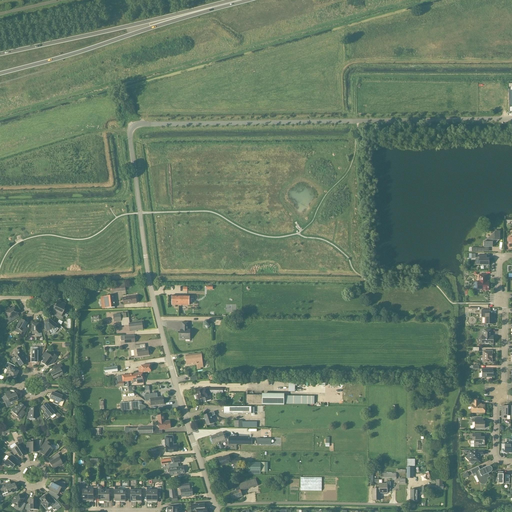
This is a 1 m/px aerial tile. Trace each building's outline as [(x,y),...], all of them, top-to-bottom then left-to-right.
[(500,240),(500,231),(495,231),(495,234),(493,234),(487,240),(487,242),(484,242),(484,247),(493,247),(493,245),(498,240),(500,240)] [(489,265),(489,258),(485,258),(485,255),(478,255),(478,259),(479,259),(479,265),(489,265)] [(489,291),(489,281),(487,281),(487,275),(479,275),(479,281),(478,281),(477,289),(482,289),(482,291),(489,291)] [(103,309),(115,307),(114,295),(101,297),(103,309)] [(189,305),(189,295),(172,295),(172,305),(189,305)] [(124,305),(137,303),(136,296),(123,297),(124,305)] [(59,301),(57,300),(53,310),(52,310),(52,311),(52,312),(58,315),(56,317),(62,320),(66,312),(65,311),(68,305),(63,303),(63,302),(59,300),(59,301)] [(14,316),(18,313),(16,311),(17,310),(15,307),(10,310),(9,307),(4,310),(6,312),(5,313),(7,317),(5,318),(8,324),(15,319),(14,316)] [(493,324),(493,314),(490,314),(490,310),(481,310),(481,317),(485,317),(485,324),(493,324)] [(130,331),(143,329),(142,322),(130,324),(129,317),(121,318),(120,313),(113,314),(114,322),(121,321),(122,325),(129,325),(130,331)] [(16,328),(20,330),(18,333),(23,336),(27,328),(25,327),(27,323),(21,319),(16,328)] [(55,333),(58,329),(57,328),(59,326),(55,322),(54,323),(49,319),(44,322),(46,329),(43,329),(45,335),(49,334),(49,335),(55,333)] [(180,330),(180,339),(185,339),(185,340),(190,340),(190,337),(190,330),(188,330),(188,322),(182,322),(182,330),(180,330)] [(41,330),(38,330),(38,324),(37,324),(36,323),(34,323),(33,324),(32,324),(32,334),(36,334),(36,336),(42,336),(41,330)] [(482,344),(492,344),(493,344),(493,336),(491,336),(491,330),(484,330),(484,336),(482,336),(482,344)] [(135,357),(149,355),(148,348),(140,349),(139,345),(133,346),(135,357)] [(20,366),(26,363),(23,358),(25,356),(19,347),(14,351),(17,355),(11,359),(14,364),(17,362),(20,366)] [(41,348),(37,348),(37,351),(31,351),(30,362),(37,362),(37,360),(39,360),(39,355),(41,355),(41,348)] [(492,362),(492,351),(483,351),(483,356),(481,356),(480,357),(480,360),(481,361),(483,361),(483,362),(492,362)] [(49,362),(52,364),(57,357),(52,353),(50,356),(45,352),(42,357),(44,359),(41,363),(47,366),(49,362)] [(203,365),(203,363),(201,353),(186,355),(187,365),(196,364),(197,365),(203,365)] [(16,376),(16,375),(18,371),(13,369),(15,366),(7,362),(5,367),(7,368),(7,370),(5,374),(7,375),(6,376),(11,378),(11,377),(14,379),(15,378),(16,378),(16,377),(17,376),(16,376)] [(61,370),(63,369),(60,363),(54,367),(55,370),(50,373),(53,379),(63,374),(61,370)] [(139,373),(142,373),(151,371),(150,364),(141,365),(141,367),(138,367),(139,373)] [(493,377),(493,369),(482,369),(482,377),(493,377)] [(139,373),(136,373),(119,376),(119,382),(118,382),(118,386),(128,386),(128,381),(133,381),(134,382),(137,382),(137,384),(144,383),(142,373),(139,373)] [(197,399),(198,399),(201,398),(202,402),(211,399),(208,388),(205,388),(196,391),(197,394),(195,395),(197,399)] [(18,399),(17,398),(18,398),(18,397),(17,394),(16,394),(15,393),(9,396),(8,392),(1,395),(3,401),(7,400),(10,406),(14,404),(13,402),(17,401),(17,400),(18,399)] [(66,398),(67,395),(62,393),(61,396),(52,392),(52,393),(51,393),(49,397),(50,398),(50,399),(54,400),(53,404),(58,406),(59,403),(61,398),(64,400),(66,398)] [(151,406),(164,404),(163,397),(158,397),(157,393),(145,395),(145,401),(150,401),(151,406)] [(284,395),(262,395),(247,395),(246,404),(262,404),(262,405),(284,405),(284,404),(314,404),(315,396),(284,396),(284,395)] [(485,413),(485,405),(480,405),(480,400),(472,400),(472,405),(472,413),(485,413)] [(146,409),(146,404),(139,405),(139,401),(120,403),(121,411),(140,409),(140,410),(146,409)] [(23,410),(25,407),(20,403),(17,407),(16,406),(12,411),(13,412),(13,413),(18,417),(17,418),(19,420),(25,412),(23,410)] [(42,407),(41,408),(45,412),(43,414),(46,419),(54,413),(56,416),(58,418),(61,416),(59,414),(58,414),(54,408),(52,410),(46,403),(45,404),(44,404),(45,403),(44,403),(41,406),(42,407)] [(511,416),(511,406),(505,406),(502,406),(502,412),(502,418),(506,418),(506,416),(511,416)] [(36,419),(36,408),(30,408),(30,413),(28,413),(28,418),(36,419)] [(207,425),(213,423),(211,416),(215,415),(214,412),(204,415),(207,425)] [(160,429),(171,428),(170,421),(165,422),(164,415),(158,416),(160,429)] [(485,428),(485,422),(480,422),(480,419),(473,419),(473,422),(475,422),(475,428),(485,428)] [(213,443),(225,439),(223,432),(211,436),(213,443)] [(479,447),(479,446),(484,446),(484,438),(481,438),(481,434),(473,434),(473,440),(474,440),(474,447),(479,447)] [(266,435),(257,435),(257,446),(262,446),(262,440),(266,440),(266,435)] [(166,452),(177,452),(177,445),(173,445),(173,436),(166,436),(166,445),(166,452)] [(21,447),(24,445),(22,438),(17,440),(19,445),(11,450),(14,455),(17,453),(20,457),(21,457),(22,456),(25,454),(21,447)] [(40,444),(41,440),(35,440),(35,442),(27,442),(27,448),(29,448),(29,452),(36,452),(36,444),(40,444)] [(501,453),(505,453),(506,454),(507,454),(507,453),(508,453),(511,453),(511,440),(509,440),(509,443),(505,443),(505,444),(501,444),(501,453)] [(50,454),(54,450),(49,446),(51,444),(46,441),(41,448),(44,450),(41,453),(43,455),(43,456),(45,458),(46,457),(49,454),(50,454)] [(484,455),(484,451),(469,451),(469,454),(466,457),(473,465),(477,461),(479,461),(480,457),(479,457),(481,455),(484,455)] [(12,468),(16,463),(12,460),(14,457),(9,453),(7,456),(8,457),(3,464),(7,467),(9,465),(12,468)] [(49,463),(53,469),(58,466),(61,465),(61,464),(62,463),(59,458),(60,457),(58,453),(52,457),(54,460),(49,463)] [(231,464),(240,464),(240,459),(230,459),(229,455),(218,459),(221,466),(231,462),(231,464)] [(250,473),(262,473),(262,461),(250,461),(250,473)] [(170,475),(185,473),(184,466),(169,468),(170,475)] [(488,466),(480,470),(478,467),(471,470),(473,475),(475,474),(479,482),(481,484),(485,484),(487,482),(487,478),(490,477),(488,473),(490,472),(491,472),(491,471),(492,471),(492,470),(492,469),(492,468),(491,467),(490,466),(489,466),(488,466)] [(439,478),(437,472),(429,474),(431,480),(439,478)] [(497,482),(498,482),(498,484),(509,484),(509,475),(505,475),(505,476),(503,476),(503,474),(503,472),(498,472),(498,474),(498,478),(497,478),(497,479),(496,479),(496,480),(496,481),(497,481),(497,482)] [(322,494),(322,478),(301,477),(301,493),(322,494)] [(251,480),(235,486),(236,490),(248,486),(249,489),(258,485),(255,479),(251,480)] [(430,489),(433,489),(444,489),(444,485),(443,485),(443,480),(436,480),(436,485),(427,485),(427,489),(430,489)] [(65,488),(65,482),(56,482),(56,483),(55,485),(51,483),(48,490),(54,493),(52,496),(57,500),(59,497),(56,495),(57,494),(60,488),(64,488),(65,488)] [(379,484),(379,489),(380,489),(380,493),(382,493),(382,494),(383,495),(386,495),(387,494),(387,493),(387,491),(391,491),(391,482),(387,482),(387,484),(379,484)] [(16,484),(15,485),(14,484),(8,486),(7,483),(0,485),(0,488),(4,497),(8,495),(16,491),(16,490),(17,490),(16,489),(17,488),(16,484)] [(181,490),(182,497),(193,496),(192,488),(190,489),(190,488),(189,484),(179,485),(180,489),(181,489),(181,490)] [(85,489),(85,488),(83,486),(80,486),(80,487),(80,494),(83,494),(83,501),(88,501),(88,489),(85,489)] [(248,486),(236,490),(230,493),(232,500),(243,496),(241,491),(249,489),(248,486)] [(93,490),(88,489),(88,501),(93,501),(94,490),(96,490),(96,487),(93,487),(93,490)] [(99,495),(99,497),(99,501),(104,501),(104,490),(101,490),(101,487),(99,487),(96,487),(96,490),(96,495),(99,495)] [(109,490),(104,490),(104,501),(109,502),(109,495),(112,495),(112,487),(109,487),(109,490)] [(115,487),(112,487),(112,495),(115,495),(115,502),(120,502),(120,490),(115,490),(115,487)] [(125,490),(120,490),(120,502),(125,502),(125,495),(128,495),(128,487),(125,487),(125,490)] [(131,502),(136,502),(136,490),(131,490),(131,487),(128,487),(128,495),(131,495),(131,502)] [(141,490),(136,490),(136,502),(141,502),(141,495),(144,495),(144,487),(141,487),(141,490)] [(147,502),(152,502),(152,490),(147,490),(147,487),(144,487),(144,495),(147,495),(147,502)] [(157,490),(152,490),(152,502),(157,502),(157,495),(161,495),(161,487),(157,487),(157,490)] [(170,502),(178,501),(177,496),(176,497),(175,489),(171,490),(172,493),(169,493),(170,502)] [(19,511),(22,511),(24,507),(21,505),(23,503),(21,502),(24,498),(19,495),(16,498),(15,497),(11,503),(15,505),(13,508),(15,509),(19,511)] [(59,504),(54,500),(51,502),(47,497),(45,495),(40,499),(43,503),(41,504),(45,509),(47,511),(48,511),(53,508),(53,509),(59,504)] [(39,510),(39,504),(36,504),(36,499),(30,499),(30,505),(26,505),(24,511),(30,511),(30,509),(39,510)]
